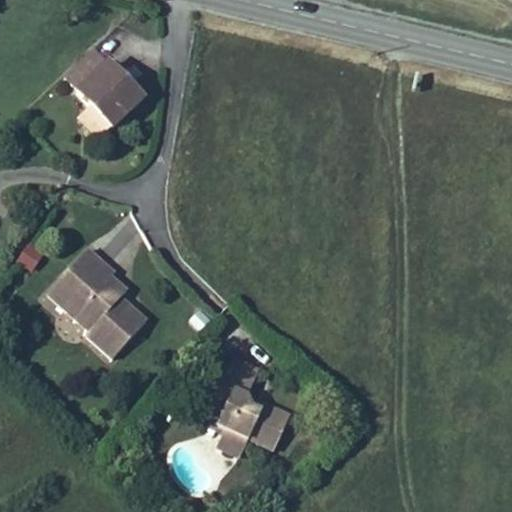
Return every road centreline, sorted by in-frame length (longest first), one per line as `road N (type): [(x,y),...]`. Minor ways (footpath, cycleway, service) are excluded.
road 1 (residential): [(209,291),(154,240),(143,205),(187,0)]
road 2 (tertiary): [(236,0),(511,65)]
road 3 (unknown): [(143,205),(68,180),(0,183)]
